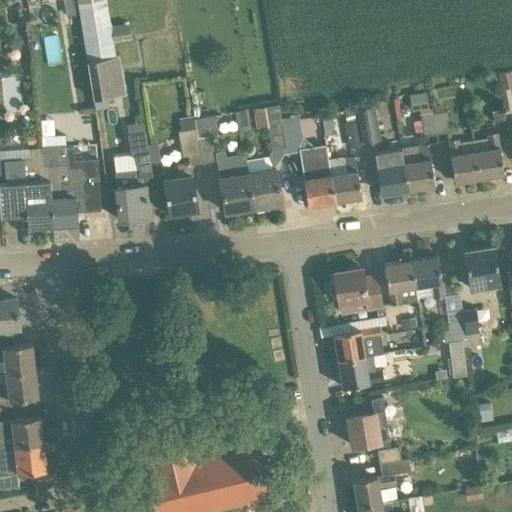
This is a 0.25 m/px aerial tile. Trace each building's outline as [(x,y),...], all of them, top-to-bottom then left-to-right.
[(131,38),(128,23),(111,26),(106,0),(78,0),(93,97),(108,95),(123,92),(119,64),(118,55),(117,55),(114,41),(131,38)] [(511,70),(498,72),(498,75),(500,84),(504,109),(511,107),(511,98),(510,87),(511,87),(511,70)] [(500,84),(498,75),(498,72),(487,74),(487,77),(489,86),(500,84)] [(410,95),(412,112),(429,109),(427,93),(410,95)] [(287,148),(283,128),(282,123),(278,104),(265,106),(273,150),(287,148)] [(357,108),(359,120),(363,143),(381,140),(374,105),(357,108)] [(238,111),(242,131),(251,130),(247,109),(238,111)] [(505,120),(504,109),(492,111),(494,121),(505,120)] [(433,113),(436,133),(449,131),(445,111),(433,113)] [(424,135),(436,133),(433,113),(421,115),(424,135)] [(33,117),(24,115),(22,123),(30,126),(33,117)] [(197,138),(212,135),(216,134),(213,116),(195,119),(196,128),(197,138)] [(363,143),(359,120),(345,122),(349,147),(363,144),(363,143)] [(283,128),(287,148),(299,146),(295,126),(283,128)] [(197,138),(196,128),(177,131),(182,155),(187,154),(199,153),(197,138)] [(148,217),(145,184),(142,184),(141,178),(152,176),(150,163),(147,144),(145,130),(128,133),(131,156),(135,155),(137,168),(114,172),(116,187),(120,220),(148,217)] [(489,147),(475,150),(479,177),(504,173),(497,131),(487,133),(489,147)] [(216,160),(212,135),(197,138),(199,153),(201,162),(216,160)] [(459,137),(448,139),(455,181),(479,177),(475,150),(461,152),(459,137)] [(147,144),(150,163),(160,161),(157,143),(147,144)] [(420,159),(404,161),(409,189),(435,185),(428,143),(418,145),(420,159)] [(326,144),(299,149),(308,205),(336,201),(331,174),(326,144)] [(414,145),(400,146),(401,158),(415,157),(414,145)] [(67,146),(41,148),(42,165),(42,169),(50,169),(51,194),(53,225),(54,225),(54,224),(78,223),(75,180),(70,180),(67,146)] [(31,157),(0,159),(0,207),(1,217),(28,215),(28,226),(52,224),(52,226),(53,225),(51,194),(50,169),(42,169),(42,165),(41,148),(30,149),(31,157)] [(385,150),(375,152),(382,193),(409,189),(404,161),(387,164),(385,150)] [(346,172),(331,174),(336,201),(362,197),(355,155),(344,157),(346,172)] [(247,160),(249,172),(247,172),(253,207),(282,202),(276,167),(274,167),(272,156),(247,160)] [(198,209),(190,164),(188,165),(188,161),(177,163),(179,177),(163,179),(169,214),(198,209)] [(247,172),(220,177),(226,212),(253,207),(247,172)] [(494,246),(464,251),(471,286),(500,281),(494,246)] [(438,255),(412,259),(416,285),(432,283),(434,298),(444,296),(445,296),(445,294),(438,255)] [(416,285),(412,259),(384,264),(392,305),(403,303),(400,288),(416,285)] [(341,313),(381,306),(377,276),(364,278),(362,267),(334,272),(341,313)] [(466,333),(462,310),(459,292),(445,294),(445,296),(444,296),(452,341),(461,339),(467,338),(466,333)] [(18,307),(17,298),(0,299),(0,336),(13,335),(12,327),(20,326),(19,323),(23,323),(26,319),(25,310),(22,307),(18,307)] [(475,307),(462,310),(466,333),(479,331),(475,307)] [(402,329),(417,327),(415,317),(401,320),(402,329)] [(379,326),(334,334),(338,359),(383,352),(379,326)] [(461,339),(452,341),(449,341),(451,356),(463,355),(461,339)] [(0,358),(5,358),(6,373),(35,370),(32,343),(0,346),(0,358)] [(338,359),(343,387),(382,380),(381,371),(393,369),(390,352),(383,353),(383,352),(338,359)] [(0,410),(12,409),(11,399),(38,396),(35,370),(6,373),(8,388),(0,388),(0,410)] [(374,412),(348,416),(353,446),(390,439),(383,396),(372,398),(374,412)] [(493,416),(491,402),(479,403),(481,418),(493,416)] [(0,446),(3,447),(43,442),(40,416),(13,419),(12,409),(0,410),(0,446)] [(130,453),(143,507),(154,504),(156,511),(193,511),(198,511),(200,511),(200,510),(211,508),(212,511),(214,510),(213,507),(224,505),(225,508),(227,507),(226,504),(237,502),(238,505),(240,504),(239,501),(251,498),(253,507),(255,507),(254,504),(272,500),(272,503),(274,502),(269,481),(273,480),(267,455),(263,456),(257,432),(236,437),(239,449),(227,452),(226,448),(211,452),(212,455),(201,458),(195,437),(160,445),(158,440),(161,439),(160,435),(157,435),(154,424),(135,429),(140,450),(130,453)] [(0,474),(46,469),(43,442),(3,447),(0,446),(0,474)] [(379,464),(408,459),(406,444),(377,449),(379,464)] [(410,471),(408,459),(379,464),(381,475),(354,479),(358,506),(382,502),(380,487),(396,484),(395,474),(410,471)] [(466,488),(468,500),(483,497),(481,485),(466,488)] [(412,511),(412,508),(390,511),(383,511),(382,502),(358,506),(359,511),(412,511)]
